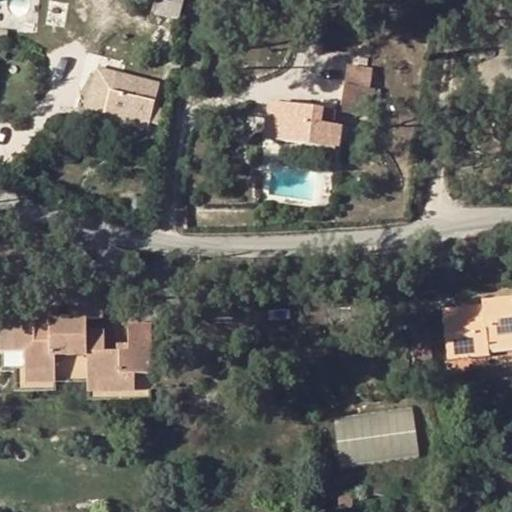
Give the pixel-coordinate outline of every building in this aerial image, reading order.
[(172,33),(178,0),(161,0),(156,29),(172,33)] [(375,89),(346,86),(342,113),(362,115),(363,105),(373,106),(375,89)] [(106,112),(112,91),(100,87),(94,109),(106,112)] [(112,91),(106,112),(104,117),(130,125),(134,111),(151,116),(155,104),(112,91)] [(268,142),(279,143),(283,106),(284,104),(278,103),(277,110),(273,109),(268,142)] [(283,106),(279,143),(340,151),(343,128),(336,127),(337,112),(283,106)] [(118,374),(149,374),(148,325),(127,324),(128,344),(128,351),(116,351),(103,352),(103,331),(85,331),(85,317),(99,317),(98,286),(71,286),(71,315),(56,316),(48,315),(48,326),(33,326),(33,316),(12,316),(13,353),(23,353),(23,370),(53,370),(53,355),(87,355),(87,377),(98,376),(98,381),(119,380),(118,374)] [(447,361),(511,353),(511,298),(481,301),(481,306),(441,310),(443,329),(447,361)] [(48,315),(56,316),(55,306),(33,306),(33,316),(33,326),(48,326),(48,315)] [(12,316),(0,316),(0,353),(13,353),(12,316)] [(431,361),(429,339),(413,340),(415,363),(431,361)] [(23,370),(24,380),(54,380),(53,370),(23,370)]
